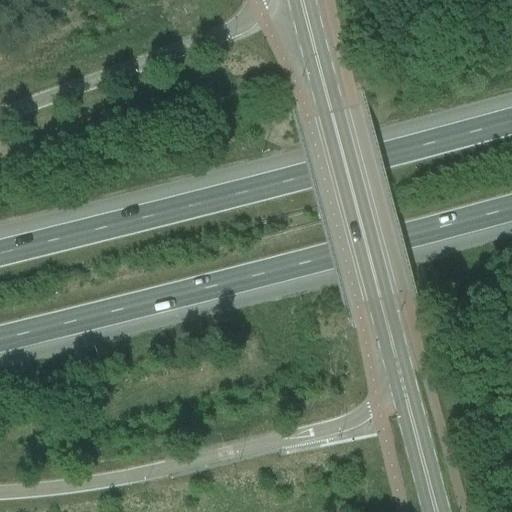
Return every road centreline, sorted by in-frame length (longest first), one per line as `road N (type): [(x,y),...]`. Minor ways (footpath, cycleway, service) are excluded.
road 1 (tertiary): [(435,511),(300,0)]
road 2 (motorway): [(511,122),(0,253)]
road 3 (motorway): [(0,340),(511,214)]
